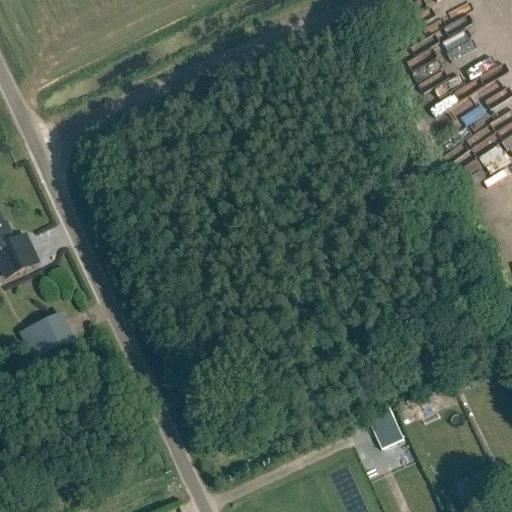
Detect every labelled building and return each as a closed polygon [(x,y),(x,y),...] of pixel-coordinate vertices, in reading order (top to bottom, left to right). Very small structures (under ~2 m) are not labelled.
[(0,219),(0,267),(6,281),(38,266),(26,239),(12,245),(0,219)] [(62,317),(33,331),(44,356),(73,343),(62,317)] [(410,401),(413,409),(419,406),(416,398),(410,401)] [(396,408),(402,422),(408,420),(401,406),(396,408)] [(397,429),(377,438),(383,452),(403,443),(397,429)] [(480,477),(489,495),(503,488),(494,470),(480,477)]
